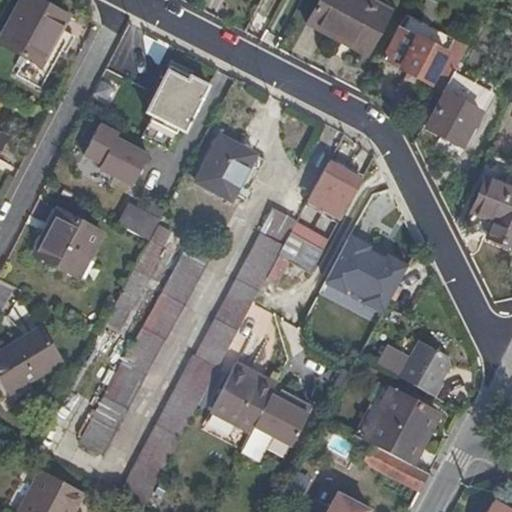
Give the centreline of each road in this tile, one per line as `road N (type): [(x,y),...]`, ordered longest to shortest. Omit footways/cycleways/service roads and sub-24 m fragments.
road 1 (residential): [(133,0),(375,125),(506,362)]
road 2 (unknown): [(298,85),(271,168),(122,461)]
road 3 (residential): [(0,250),(125,0)]
